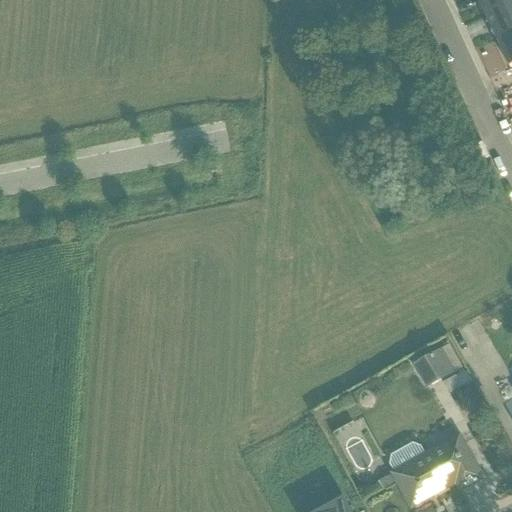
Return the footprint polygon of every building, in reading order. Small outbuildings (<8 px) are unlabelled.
[(511,0),(477,0),(486,19),(511,6),(511,0)] [(511,6),(486,19),(498,43),(511,36),(511,6)] [(511,36),(498,43),(509,68),(511,67),(511,36)] [(463,399),(488,388),(468,346),(431,364),(446,397),(459,391),(463,399)] [(370,437),(382,431),(377,421),(352,435),(373,474),(386,467),(370,437)] [(407,511),(419,511),(480,479),(454,431),(384,469),(407,511)] [(354,511),(341,489),(299,511),(354,511)]
